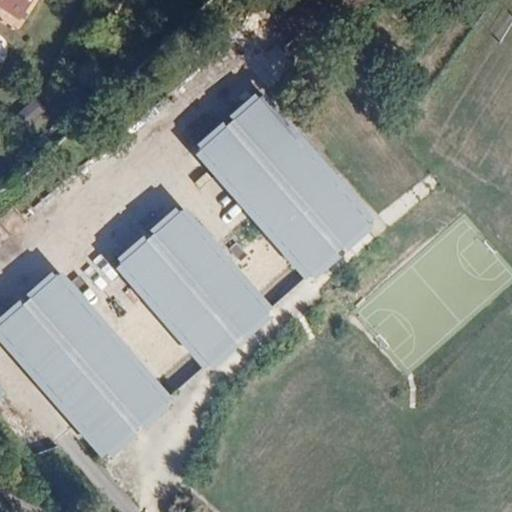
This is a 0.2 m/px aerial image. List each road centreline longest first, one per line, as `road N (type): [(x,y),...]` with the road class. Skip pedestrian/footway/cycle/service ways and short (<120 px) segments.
road 1 (unknown): [(145,511),(41,403),(0,344)]
road 2 (unknown): [(0,275),(151,166)]
